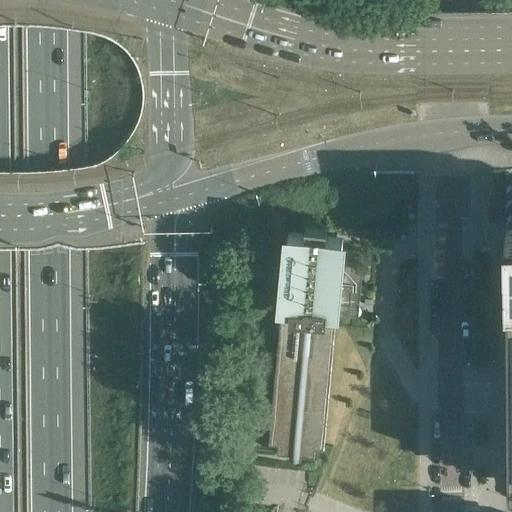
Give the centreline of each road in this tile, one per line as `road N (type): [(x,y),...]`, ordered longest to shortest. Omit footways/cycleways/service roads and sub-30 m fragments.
road 1 (motorway): [(51,511),(46,0)]
road 2 (unclassified): [(451,511),(447,0)]
road 3 (secondary): [(169,201),(363,145),(511,130)]
road 4 (secondary): [(511,48),(351,48),(174,3)]
road 5 (motorway): [(166,511),(169,201)]
road 6 (motorway): [(169,201),(174,3)]
road 7 (secondary): [(0,215),(169,201)]
